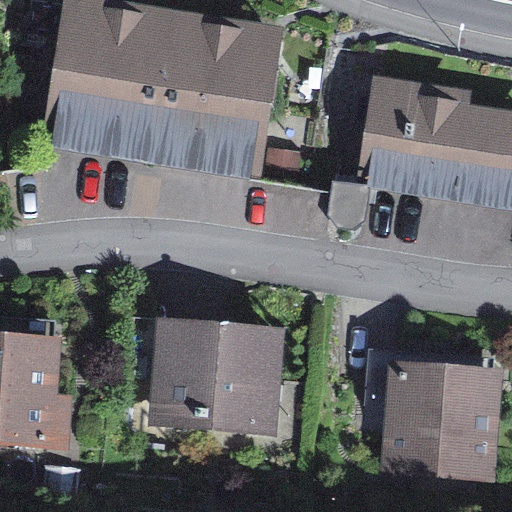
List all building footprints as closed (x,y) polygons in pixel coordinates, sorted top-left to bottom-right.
[(44,40),(22,173),(245,209),(267,76),(44,40)] [(511,126),(348,99),(326,225),(511,256),(511,126)] [(243,356),(84,336),(65,486),(224,506),(243,356)] [(0,359),(0,511),(2,511),(3,511),(13,360),(0,359)] [(472,511),(486,398),(318,378),(302,511),(472,511)]
